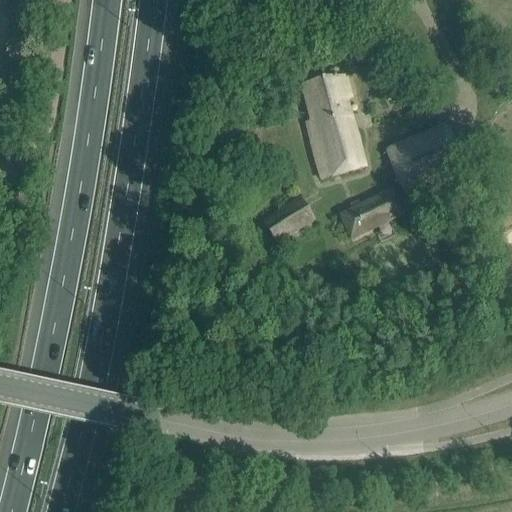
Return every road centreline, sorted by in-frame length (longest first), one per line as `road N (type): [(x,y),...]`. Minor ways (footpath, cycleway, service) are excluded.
road 1 (motorway): [(107,0),(84,172),(11,511)]
road 2 (motorway): [(60,511),(100,345),(153,0)]
road 3 (track): [(142,511),(153,467),(182,462),(321,485),(456,474),(511,457)]
road 4 (tertiary): [(162,420),(240,438),(341,441),(439,426),(511,404)]
road 5 (unclassified): [(0,173),(41,129),(65,67),(70,0)]
road 6 (tertiary): [(162,420),(0,384)]
road 7 (residential): [(417,0),(467,85),(468,109),(452,122)]
